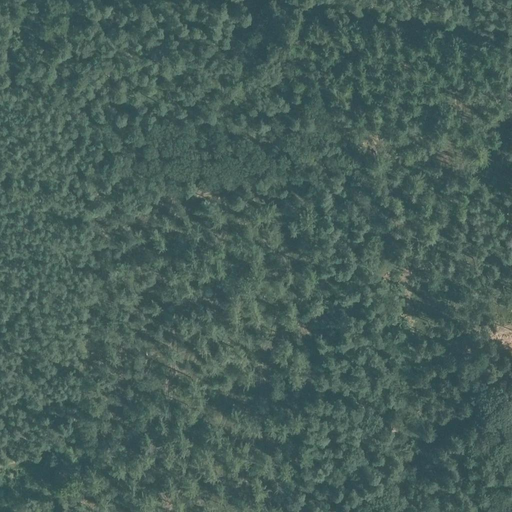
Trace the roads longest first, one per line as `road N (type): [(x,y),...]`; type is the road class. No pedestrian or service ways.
road 1 (track): [(410,511),(367,228),(247,0)]
road 2 (track): [(122,0),(70,441),(0,467)]
